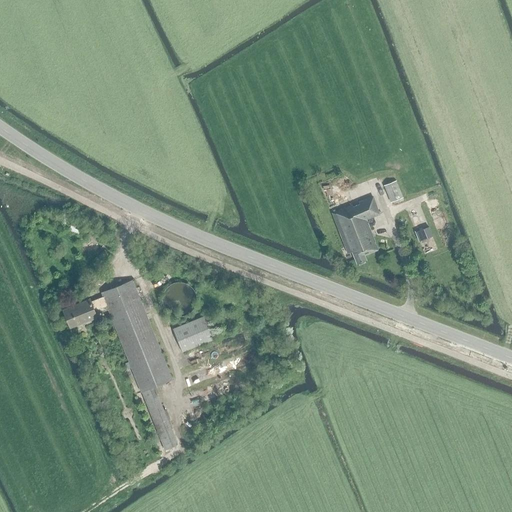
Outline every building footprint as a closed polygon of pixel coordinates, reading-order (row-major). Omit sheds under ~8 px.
[(383,185),(390,203),(403,197),(396,180),(383,185)] [(365,220),(379,214),(372,197),(359,203),(360,204),(353,207),(352,205),(339,211),(337,206),(330,209),(347,253),(352,251),(357,264),(366,261),(364,256),(378,250),(365,220)] [(417,227),(419,238),(428,236),(426,225),(417,227)] [(109,309),(165,450),(177,446),(154,387),(172,380),(133,280),(103,293),(104,297),(93,301),(92,299),(64,311),(71,327),(99,316),(98,314),(109,309)] [(174,330),(183,352),(216,339),(207,317),(174,330)] [(228,366),(240,361),(238,355),(226,359),(228,366)]
